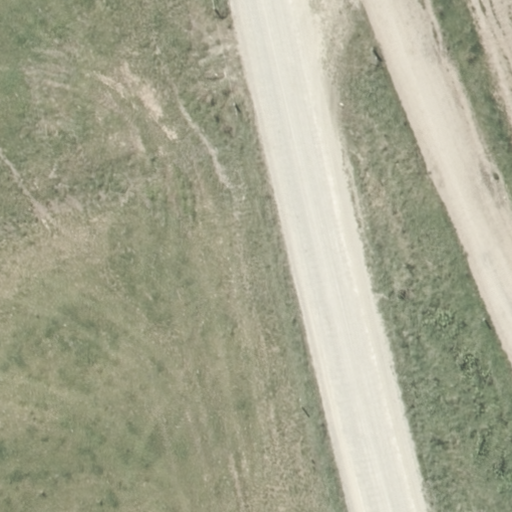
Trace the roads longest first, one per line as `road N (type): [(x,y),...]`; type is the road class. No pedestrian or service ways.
road 1 (unclassified): [(403,511),(289,0)]
road 2 (track): [(410,0),(511,233)]
